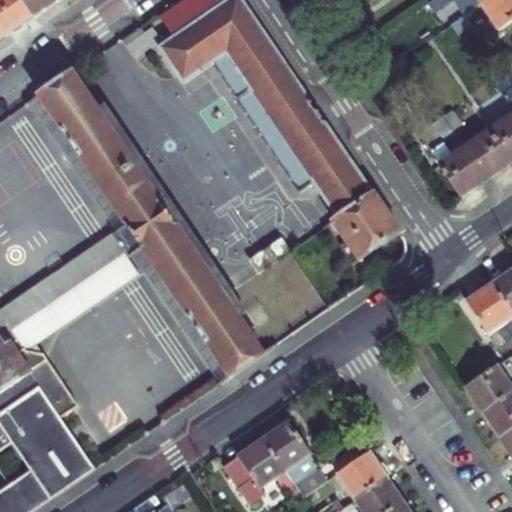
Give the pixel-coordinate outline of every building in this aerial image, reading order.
[(0,0),(0,21),(9,35),(35,18),(22,0),(0,0)] [(59,2),(57,0),(22,0),(35,18),(59,2)] [(338,220),(335,223),(347,242),(340,247),(353,266),(399,234),(286,67),(241,0),(230,0),(224,5),(220,0),(186,0),(161,17),(174,37),(160,47),(183,83),(212,64),(300,194),(315,185),(338,220)] [(441,10),(453,2),(451,0),(435,0),(434,0),(441,10)] [(498,32),(511,22),(511,0),(490,0),(481,6),(498,32)] [(452,26),(458,34),(470,27),(464,18),(452,26)] [(0,41),(9,35),(0,21),(0,41)] [(142,27),(124,39),(127,45),(145,32),(142,27)] [(136,57),(161,40),(152,27),(145,32),(127,45),(136,57)] [(73,73),(39,97),(127,227),(117,233),(113,236),(121,247),(169,215),(96,107),(73,73)] [(493,85),(502,97),(511,112),(511,90),(511,91),(502,78),(493,85)] [(502,97),(493,85),(483,90),(492,103),(502,97)] [(29,104),(117,233),(127,227),(39,97),(29,104)] [(104,101),(96,107),(169,215),(177,209),(104,101)] [(452,112),(442,118),(452,131),(460,125),(452,112)] [(511,115),(488,131),(511,164),(511,163),(511,115)] [(452,131),(442,118),(435,123),(444,136),(452,131)] [(511,164),(488,131),(463,149),(485,182),(511,164)] [(485,182),(463,149),(438,166),(460,198),(485,182)] [(169,215),(241,322),(250,316),(233,292),(177,209),(169,215)] [(128,259),(132,256),(143,249),(231,377),(264,355),(241,322),(169,215),(121,247),(128,259)] [(39,301),(120,247),(112,237),(0,312),(7,323),(39,301)] [(258,275),(290,253),(282,240),(249,262),(258,275)] [(137,274),(120,247),(39,301),(50,318),(19,339),(10,345),(15,353),(24,347),(26,350),(42,354),(35,343),(137,274)] [(132,256),(220,385),(231,377),(143,249),(132,256)] [(511,270),(493,283),(511,311),(511,270)] [(489,334),(511,318),(511,311),(493,283),(466,301),(489,334)] [(6,324),(0,327),(0,451),(12,443),(31,472),(0,492),(0,511),(32,511),(94,470),(59,418),(78,406),(43,354),(42,354),(26,350),(24,347),(15,353),(10,345),(19,339),(50,318),(39,301),(7,323),(6,324)] [(481,413),(511,391),(511,386),(498,366),(464,388),(481,413)] [(511,429),(511,391),(481,413),(498,439),(511,429)] [(303,498),(327,483),(309,458),(312,456),(290,423),(264,441),(303,498)] [(511,429),(498,439),(511,459),(511,429)] [(303,498),(264,441),(222,469),(245,502),(277,479),(295,505),(303,498)] [(353,501),(387,478),(370,454),(336,476),(353,501)] [(353,501),(360,511),(392,511),(404,504),(387,478),(353,501)]
